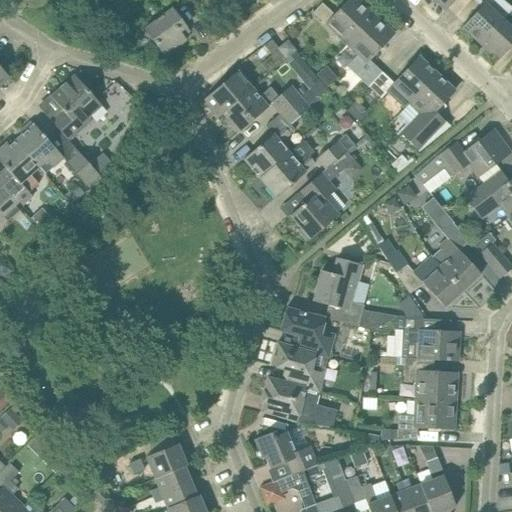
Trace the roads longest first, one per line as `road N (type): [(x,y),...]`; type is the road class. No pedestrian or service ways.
road 1 (residential): [(256,511),(226,430),(263,287),(181,94)]
road 2 (residential): [(484,511),(495,325),(511,309)]
road 3 (residential): [(511,113),(399,0)]
road 4 (residential): [(296,0),(181,94)]
road 5 (residential): [(181,94),(52,49)]
